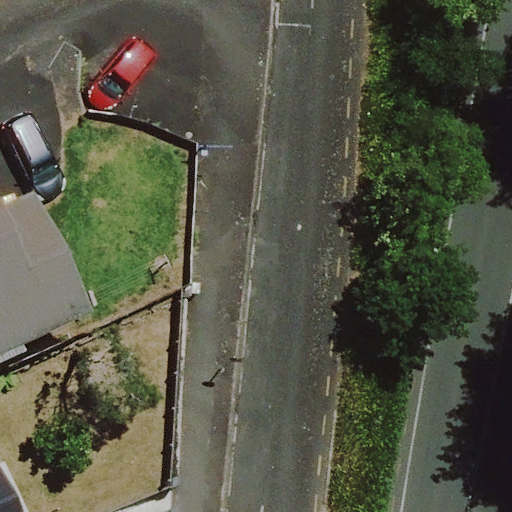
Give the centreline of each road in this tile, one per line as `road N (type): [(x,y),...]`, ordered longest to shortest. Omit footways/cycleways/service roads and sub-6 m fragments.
road 1 (residential): [(274,511),(317,0)]
road 2 (secondary): [(511,226),(456,511)]
